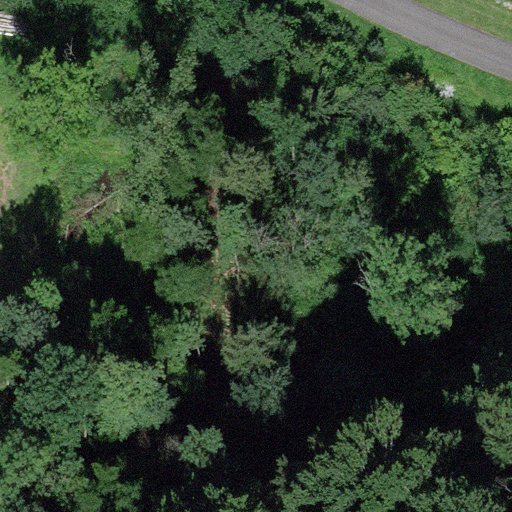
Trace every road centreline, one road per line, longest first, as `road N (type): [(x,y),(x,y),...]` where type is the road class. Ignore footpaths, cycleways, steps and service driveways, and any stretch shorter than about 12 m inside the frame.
road 1 (unclassified): [(511,70),(368,0)]
road 2 (track): [(363,511),(511,489)]
